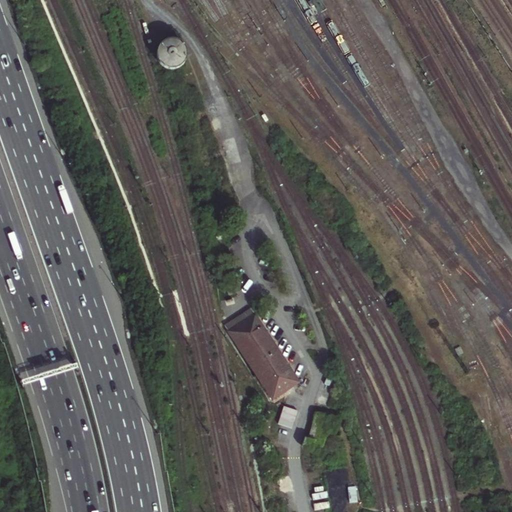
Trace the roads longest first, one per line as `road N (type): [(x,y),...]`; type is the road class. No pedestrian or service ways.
road 1 (trunk): [(138,511),(110,389),(0,70)]
road 2 (trunk): [(0,185),(48,356)]
road 3 (trunk): [(48,356),(90,511)]
road 4 (trunk): [(0,230),(48,356)]
